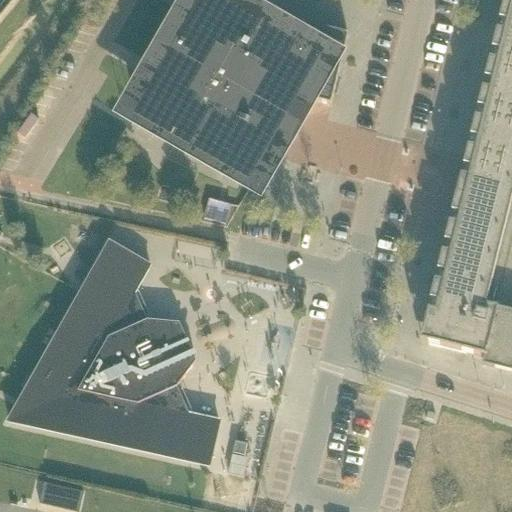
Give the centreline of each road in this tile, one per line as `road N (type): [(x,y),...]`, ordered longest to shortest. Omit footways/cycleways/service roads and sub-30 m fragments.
road 1 (residential): [(511,409),(335,353),(423,0)]
road 2 (unknown): [(316,431),(235,411),(255,357)]
road 3 (unknown): [(315,270),(335,150)]
